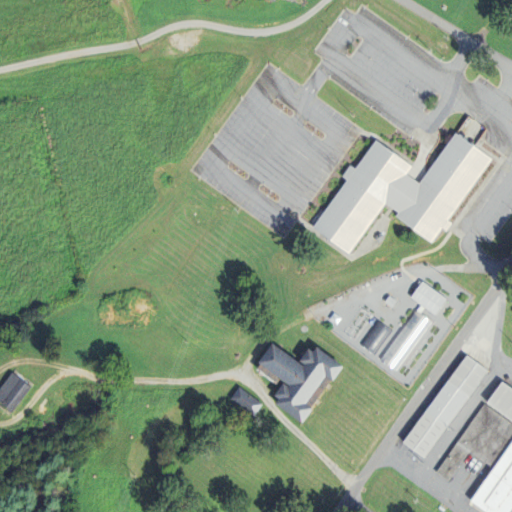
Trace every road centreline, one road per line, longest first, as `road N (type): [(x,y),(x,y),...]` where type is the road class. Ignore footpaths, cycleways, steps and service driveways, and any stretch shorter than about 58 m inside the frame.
road 1 (track): [(0,72),(189,24),(265,33),(327,0)]
road 2 (residential): [(339,511),(511,263)]
